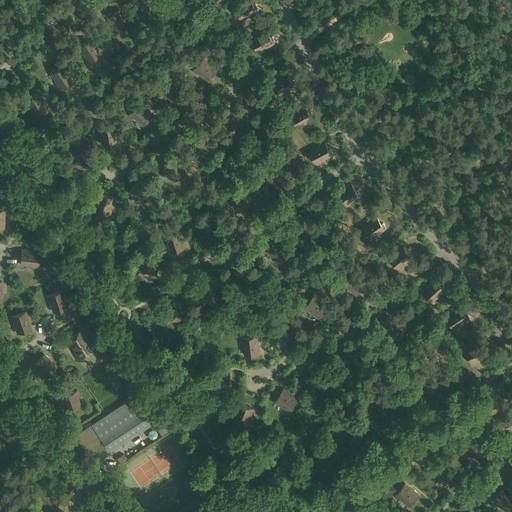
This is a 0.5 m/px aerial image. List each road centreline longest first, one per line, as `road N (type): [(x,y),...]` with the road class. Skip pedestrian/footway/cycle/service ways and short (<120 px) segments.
road 1 (unclassified): [(511,350),(470,277),(361,156),(282,0)]
road 2 (unclassified): [(0,365),(52,445),(79,511)]
